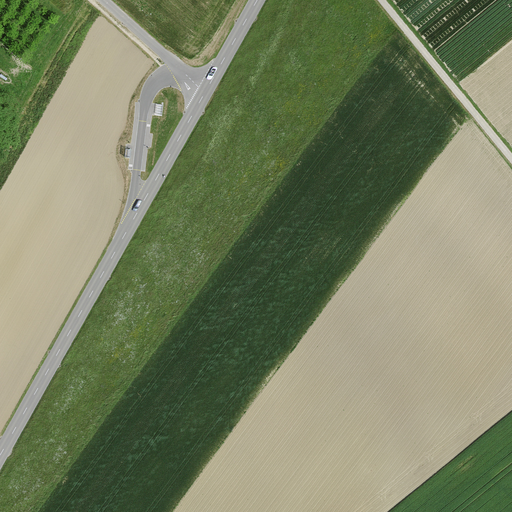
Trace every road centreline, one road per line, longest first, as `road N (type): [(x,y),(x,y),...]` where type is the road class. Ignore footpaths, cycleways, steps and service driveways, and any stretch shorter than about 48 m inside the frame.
road 1 (tertiary): [(0,455),(204,93)]
road 2 (track): [(376,0),(511,164)]
road 3 (residential): [(204,93),(102,0)]
